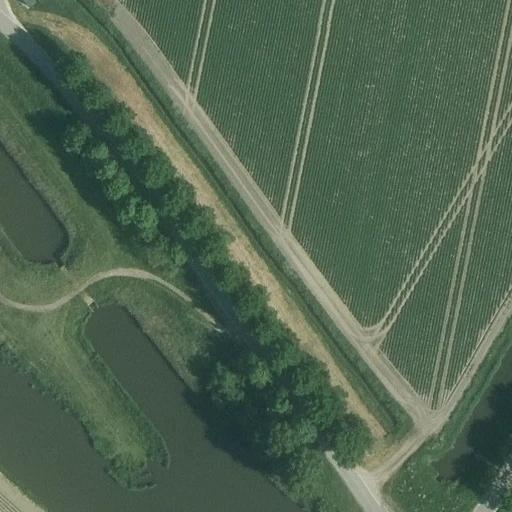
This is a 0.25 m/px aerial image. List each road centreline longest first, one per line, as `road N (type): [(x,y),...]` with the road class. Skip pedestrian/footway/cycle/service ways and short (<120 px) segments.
road 1 (unclassified): [(374,511),(104,141),(0,21)]
road 2 (track): [(0,299),(19,308),(53,306),(97,279),(138,275),(167,285),(218,325),(242,331)]
